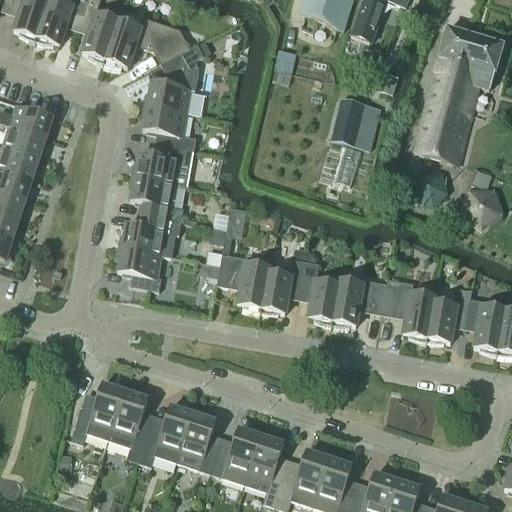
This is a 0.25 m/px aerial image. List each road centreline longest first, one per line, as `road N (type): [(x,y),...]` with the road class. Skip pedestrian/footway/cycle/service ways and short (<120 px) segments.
road 1 (residential): [(102,333),(117,354),(465,469),(484,462),(501,413),(490,388)]
road 2 (residential): [(490,388),(133,324),(102,333)]
road 3 (residential): [(79,328),(111,108),(0,69)]
